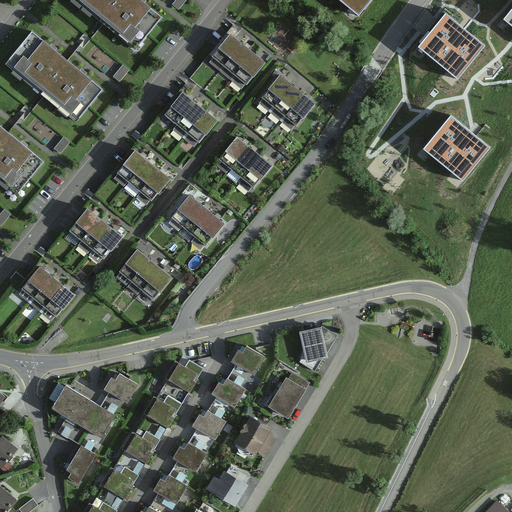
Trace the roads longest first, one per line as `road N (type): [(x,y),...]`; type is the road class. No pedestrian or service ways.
road 1 (residential): [(186,333),(194,307),(309,161),(419,0)]
road 2 (residential): [(228,0),(0,279)]
road 3 (residential): [(346,299),(412,286),(437,291),(465,321),(465,337),(383,511)]
road 4 (residential): [(251,511),(349,338),(346,299)]
road 5 (residential): [(131,511),(219,363),(214,327)]
road 6 (residential): [(31,366),(186,333)]
road 7 (residential): [(61,511),(31,366)]
road 8 (track): [(511,170),(456,304)]
road 9 (residential): [(214,327),(346,299)]
